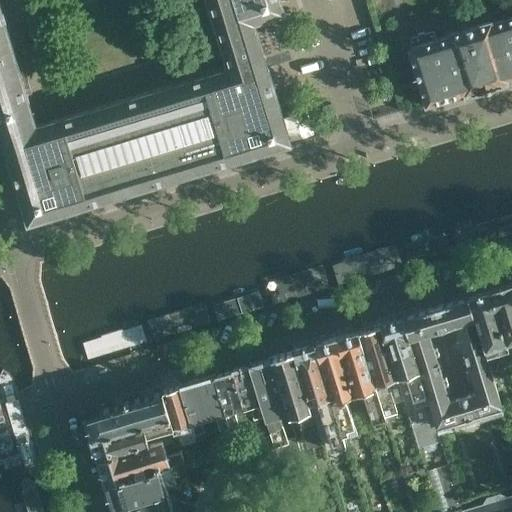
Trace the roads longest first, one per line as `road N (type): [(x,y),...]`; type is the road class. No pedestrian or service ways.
road 1 (residential): [(85,511),(53,402),(511,262)]
road 2 (residential): [(9,249),(511,96)]
